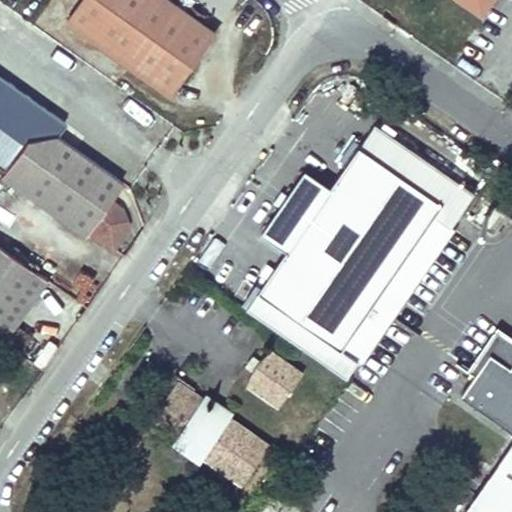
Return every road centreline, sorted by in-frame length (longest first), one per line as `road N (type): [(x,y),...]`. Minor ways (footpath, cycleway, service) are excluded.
road 1 (unclassified): [(0,473),(326,0)]
road 2 (unclassified): [(511,133),(333,0)]
